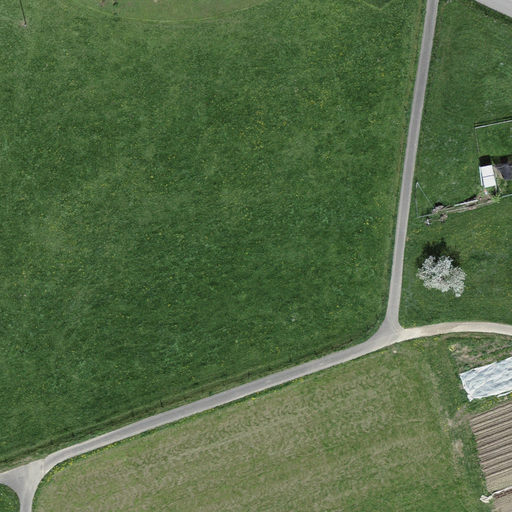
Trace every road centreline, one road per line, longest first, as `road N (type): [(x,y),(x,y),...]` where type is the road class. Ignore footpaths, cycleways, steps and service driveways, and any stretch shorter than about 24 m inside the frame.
road 1 (track): [(26,511),(34,475),(53,458),(368,346),(379,335),(393,294),(432,0)]
road 2 (track): [(368,346),(441,328),(511,332)]
